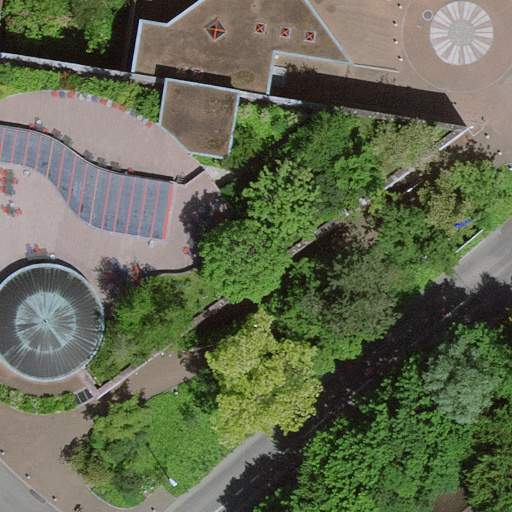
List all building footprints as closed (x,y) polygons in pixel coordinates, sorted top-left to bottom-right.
[(143,31),(135,80),(241,98),(248,49),(275,53),(281,8),(227,0),(225,0),(181,35),(143,31)] [(144,20),(143,31),(181,35),(225,0),(227,0),(281,8),(275,53),(356,67),(310,0),(202,0),(169,23),(144,20)] [(270,103),(275,53),(248,49),(241,98),(270,103)] [(135,80),(0,57),(0,403),(3,407),(46,419),(98,405),(467,130),(270,103),(241,98),(135,80)] [(510,511),(460,454),(396,511),(510,511)]
